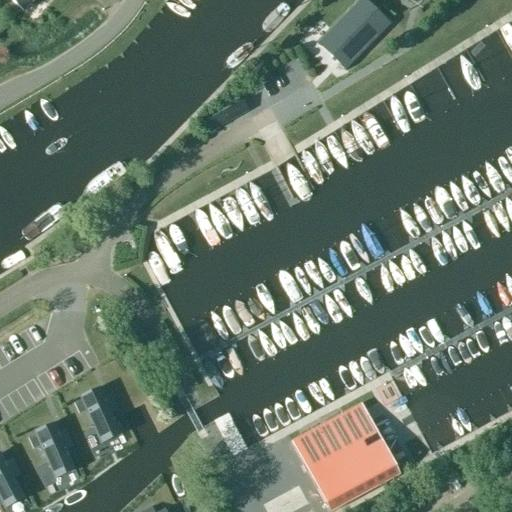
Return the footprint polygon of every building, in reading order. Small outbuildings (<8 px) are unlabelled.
[(9,0),(23,12),(33,0),(9,0)] [(345,71),(390,25),(389,24),(384,29),(372,17),(375,13),(362,0),(360,0),(317,44),(318,45),(322,41),(335,54),(331,57),(345,71)] [(228,109),(202,123),(208,134),(234,119),(228,109)] [(80,400),(73,403),(78,414),(85,411),(101,444),(121,435),(111,414),(118,410),(111,396),(104,399),(100,388),(79,398),(80,400)] [(361,405),(291,443),(327,511),(330,511),(399,475),(361,405)] [(35,435),(27,438),(32,450),(40,446),(54,479),(75,470),(66,449),(72,446),(66,431),(59,434),(54,424),(34,433),(35,435)] [(0,500),(5,509),(24,498),(13,478),(20,474),(12,460),(5,464),(0,454),(0,453),(0,500)]
